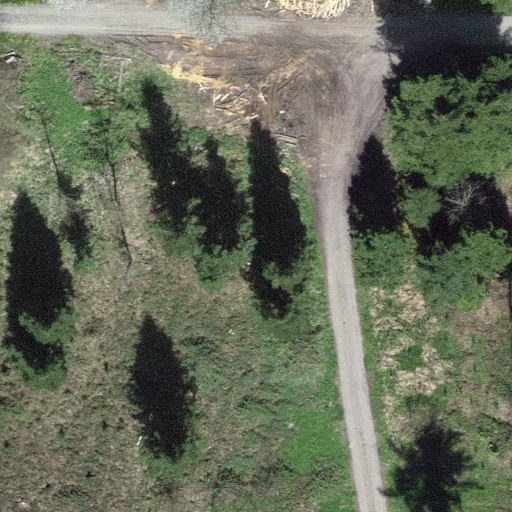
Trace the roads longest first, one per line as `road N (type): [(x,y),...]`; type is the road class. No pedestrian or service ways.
road 1 (track): [(0,19),(511,34)]
road 2 (track): [(338,31),(332,180),(373,511)]
